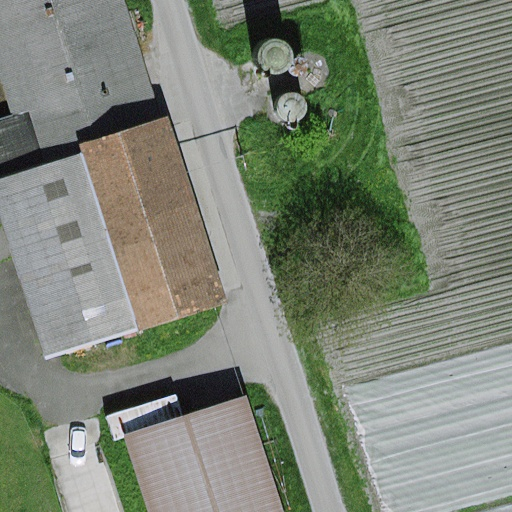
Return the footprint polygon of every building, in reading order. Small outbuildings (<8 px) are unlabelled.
[(0,0),(0,51),(36,170),(171,130),(132,0),(0,0)] [(280,75),(286,74),(291,70),(294,65),(296,59),(296,54),(294,48),(290,44),(285,41),(280,40),(274,40),(269,42),(265,46),(262,51),(260,57),(261,63),(264,68),(269,72),(274,75),(280,75)] [(297,126),(303,124),(308,121),(311,116),(313,110),(312,104),(310,99),(307,95),(302,92),(296,90),(291,91),(285,93),(281,97),(278,102),(277,108),(278,114),(281,119),(285,123),(291,125),(297,126)] [(36,170),(0,180),(0,188),(50,356),(223,304),(171,130),(36,170)] [(134,431),(158,511),(284,511),(250,396),(134,431)]
